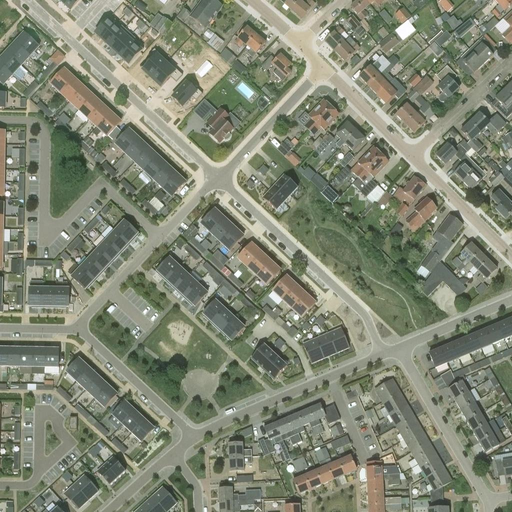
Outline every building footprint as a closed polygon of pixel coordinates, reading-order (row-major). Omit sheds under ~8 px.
[(69,13),(80,0),(61,0),(59,3),(69,13)] [(203,0),(190,18),(205,30),(222,7),(212,0),(203,0)] [(290,11),(299,1),(298,0),(279,0),(279,1),(290,11)] [(308,0),(304,6),(299,1),(290,11),(301,21),(315,5),(309,0),(308,0)] [(369,6),(363,0),(359,0),(351,7),(362,21),(368,16),(364,11),(369,6)] [(447,13),(454,9),(448,0),(441,0),(439,2),(447,13)] [(511,1),(511,0),(493,0),(504,12),(511,5),(511,1)] [(184,9),(177,18),(183,23),(190,14),(184,9)] [(409,16),(403,9),(394,16),(402,25),(411,18),(409,16)] [(385,10),(380,14),(387,24),(392,20),(385,10)] [(501,15),(496,10),(491,13),(496,19),(501,15)] [(502,36),(510,44),(511,41),(511,13),(504,20),(511,28),(502,36)] [(158,15),(150,26),(155,31),(163,37),(172,25),(163,18),(158,15)] [(447,21),(453,31),(462,24),(455,15),(447,21)] [(350,30),(354,34),(361,27),(353,17),(345,23),(351,29),(350,30)] [(498,24),(494,19),(485,27),(490,32),(498,24)] [(470,21),(465,26),(471,33),(476,28),(470,21)] [(94,36),(102,42),(114,29),(107,22),(94,36)] [(404,26),(396,31),(404,41),(411,35),(404,26)] [(246,47),(256,36),(247,28),(237,39),(238,40),(234,44),(239,48),(243,44),(246,47)] [(335,52),(344,43),(339,38),(344,33),(339,28),(325,42),(335,52)] [(102,42),(108,49),(121,35),(114,29),(102,42)] [(395,32),(378,46),(385,55),(402,42),(395,32)] [(447,32),(436,41),(441,47),(452,38),(447,32)] [(16,45),(30,58),(39,48),(25,35),(16,45)] [(108,49),(115,55),(128,41),(121,35),(108,49)] [(485,35),(483,37),(495,49),(495,50),(497,48),(496,47),(485,35)] [(224,43),(215,36),(207,45),(216,52),(224,43)] [(266,44),(256,36),(246,47),(250,51),(247,55),(252,59),(256,55),(256,56),(266,44)] [(121,61),(134,47),(128,41),(115,55),(121,61)] [(416,55),(422,49),(415,42),(409,47),(416,55)] [(478,42),(470,51),(484,66),(493,56),(479,42),(478,42)] [(344,43),(335,52),(345,63),(360,49),(355,44),(350,49),(344,43)] [(16,45),(7,54),(21,67),(30,58),(16,45)] [(128,67),(141,53),(134,47),(121,61),(128,67)] [(59,65),(65,56),(57,51),(51,60),(59,65)] [(142,73),(151,81),(165,65),(157,57),(158,56),(154,51),(148,58),(152,62),(142,73)] [(470,51),(461,59),(456,64),(467,75),(471,71),(474,75),(484,66),(470,51)] [(21,67),(7,54),(0,61),(0,65),(12,77),(21,67)] [(230,66),(236,59),(232,56),(230,59),(228,57),(224,61),(230,66)] [(273,74),(283,83),(291,74),(287,70),(291,66),(280,56),(272,65),(277,70),(273,74)] [(441,60),(446,66),(451,61),(446,56),(441,60)] [(236,59),(230,66),(234,70),(240,62),(236,59)] [(378,68),(375,71),(370,66),(358,78),(368,87),(391,64),(388,61),(379,69),(378,68)] [(53,62),(45,71),(50,75),(58,66),(53,62)] [(391,64),(368,87),(377,96),(388,85),(384,81),(388,77),(386,76),(395,68),(391,64)] [(12,77),(0,65),(0,83),(3,86),(12,77)] [(165,65),(151,81),(160,90),(170,79),(174,83),(180,76),(176,72),(174,73),(165,65)] [(449,100),(448,99),(459,89),(451,81),(456,77),(448,67),(437,77),(443,83),(438,88),(443,93),(438,97),(438,102),(441,104),(445,104),(449,100)] [(46,79),(50,75),(45,71),(41,75),(43,76),(46,79)] [(52,85),(61,94),(74,81),(64,72),(52,85)] [(413,89),(421,81),(416,75),(408,83),(413,89)] [(414,90),(421,97),(433,85),(426,77),(414,90)] [(388,85),(377,96),(386,105),(394,97),(398,101),(407,92),(394,79),(388,85)] [(74,81),(61,94),(71,103),(83,89),(74,81)] [(34,82),(30,87),(34,91),(39,87),(36,84),(34,82)] [(196,93),(186,84),(172,100),(182,110),(192,99),(196,103),(202,96),(197,91),(196,93)] [(274,93),(266,86),(260,93),(267,100),(274,93)] [(34,91),(30,87),(22,95),(27,100),(34,91)] [(71,103),(80,112),(93,98),(83,89),(71,103)] [(421,97),(414,90),(413,91),(406,98),(412,104),(420,97),(420,98),(421,97)] [(494,107),(506,120),(511,114),(511,97),(505,90),(495,99),(499,103),(494,107)] [(256,106),(265,111),(270,102),(261,97),(256,106)] [(93,98),(80,112),(89,120),(102,107),(93,98)] [(14,110),(14,111),(26,111),(26,100),(20,100),(19,110),(14,110)] [(309,118),(310,119),(303,127),(309,132),(331,108),(324,102),(309,118)] [(41,103),(36,107),(42,113),(47,108),(41,103)] [(436,113),(427,103),(419,111),(426,117),(429,120),(436,113)] [(406,125),(416,114),(407,105),(396,116),(406,125)] [(102,107),(89,120),(99,129),(111,116),(102,107)] [(53,115),(47,108),(42,113),(49,119),(53,115)] [(331,108),(309,132),(313,137),(321,129),(323,132),(339,116),(331,108)] [(233,130),(238,124),(232,118),(231,120),(221,110),(211,121),(215,125),(214,126),(214,129),(215,129),(209,135),(219,145),(224,140),(225,142),(227,141),(229,140),(230,138),(230,136),(229,135),(233,130)] [(60,120),(67,124),(71,119),(63,114),(60,120)] [(416,115),(416,114),(406,125),(414,134),(425,123),(416,115)] [(497,116),(493,120),(489,124),(479,114),(470,123),(480,133),(486,127),(495,136),(506,125),(497,116)] [(96,138),(102,132),(108,138),(121,125),(111,116),(99,129),(93,134),(96,138)] [(61,130),(65,126),(59,120),(54,124),(61,130)] [(480,133),(470,123),(461,132),(470,141),(467,144),(476,153),(482,147),(474,138),(480,133)] [(339,149),(355,131),(347,124),(335,136),(340,141),(336,146),(339,149)] [(72,132),(65,126),(61,130),(67,137),(72,132)] [(364,140),(355,131),(339,149),(344,145),(353,153),(364,140)] [(116,146),(126,155),(139,141),(129,132),(116,146)] [(314,152),(329,136),(328,134),(322,140),(319,138),(310,148),(314,152)] [(511,135),(511,134),(505,137),(501,139),(508,150),(511,147),(511,135)] [(329,136),(314,152),(319,156),(334,140),(329,136)] [(85,153),(90,149),(77,137),(73,142),(85,153)] [(139,141),(126,155),(135,164),(148,150),(139,141)] [(284,158),(294,148),(287,141),(277,151),(284,158)] [(464,141),(460,145),(454,151),(448,144),(436,156),(446,165),(455,156),(459,160),(460,159),(463,156),(465,155),(465,156),(472,150),(464,141)] [(381,156),(373,148),(351,172),(352,173),(358,179),(381,156)] [(93,161),(98,155),(92,150),(87,155),(93,161)] [(148,150),(135,164),(145,172),(157,159),(148,150)] [(344,169),(346,167),(354,159),(349,154),(339,164),(344,169)] [(289,159),(294,166),(299,162),(293,155),(289,159)] [(460,159),(465,163),(454,174),(463,183),(478,168),(465,156),(465,155),(463,156),(460,159)] [(388,163),(381,156),(358,179),(363,184),(370,176),(372,179),(388,163)] [(157,159),(145,172),(154,181),(166,168),(157,159)] [(499,171),(496,174),(488,182),(494,188),(503,179),(511,170),(511,160),(511,161),(506,166),(501,172),(499,171)] [(497,168),(491,162),(487,165),(496,174),(499,171),(497,168)] [(107,173),(112,169),(105,163),(101,167),(107,173)] [(308,167),(302,174),(309,181),(316,174),(308,167)] [(346,167),(344,169),(334,178),(340,185),(352,173),(351,172),(346,167)] [(166,168),(154,181),(163,190),(176,176),(166,168)] [(478,168),(463,183),(472,191),(486,177),(478,168)] [(112,169),(107,173),(114,180),(118,175),(112,170),(112,169)] [(511,170),(503,179),(511,187),(511,170)] [(278,181),(270,172),(263,178),(271,187),(278,181)] [(321,192),(329,185),(318,174),(310,181),(321,192)] [(185,185),(176,176),(163,190),(173,199),(185,185)] [(284,176),(277,184),(291,197),(298,189),(284,176)] [(407,188),(404,192),(399,188),(393,198),(402,204),(405,201),(411,205),(425,187),(414,179),(409,185),(408,184),(406,186),(407,188)] [(119,185),(125,191),(130,186),(127,183),(124,180),(119,185)] [(251,181),(247,185),(251,189),(255,185),(251,181)] [(365,198),(377,186),(372,181),(360,193),(365,198)] [(270,191),(284,204),(291,197),(277,184),(270,191)] [(130,186),(125,191),(132,197),(136,192),(131,188),(130,186)] [(322,193),(333,205),(340,197),(329,186),(322,193)] [(364,217),(374,206),(378,202),(385,194),(377,186),(365,198),(371,205),(362,215),(364,217)] [(270,191),(263,199),(277,212),(284,204),(270,191)] [(490,200),(498,208),(496,210),(505,220),(510,216),(511,217),(511,202),(511,204),(499,191),(490,200)] [(149,204),(145,200),(140,205),(153,217),(155,215),(158,212),(158,213),(164,207),(160,203),(154,198),(149,204)] [(414,211),(416,214),(405,223),(413,232),(424,222),(424,223),(431,217),(430,215),(436,210),(427,200),(414,211)] [(401,219),(408,209),(401,204),(394,214),(401,219)] [(111,211),(106,207),(100,213),(105,217),(111,211)] [(202,226),(211,235),(224,222),(214,212),(202,226)] [(462,226),(449,216),(432,239),(441,246),(444,242),(450,246),(462,226)] [(89,225),(94,229),(100,223),(95,219),(89,225)] [(224,222),(211,235),(221,244),(233,230),(224,222)] [(138,236),(124,223),(115,233),(129,245),(138,236)] [(94,229),(89,225),(83,231),(88,236),(94,229)] [(403,229),(397,225),(387,238),(389,239),(386,243),(390,246),(403,229)] [(243,240),(233,230),(221,244),(230,253),(243,240)] [(189,231),(184,235),(191,242),(195,237),(189,231)] [(129,245),(115,233),(107,242),(120,255),(129,245)] [(78,237),(72,243),(77,248),(83,241),(78,237)] [(181,238),(176,243),(182,248),(187,243),(181,238)] [(194,239),(190,244),(196,250),(200,245),(194,239)] [(200,245),(196,250),(203,256),(207,252),(207,251),(211,246),(205,240),(200,245)] [(120,255),(107,242),(98,251),(111,264),(120,255)] [(436,248),(432,253),(431,252),(420,267),(430,274),(440,259),(441,260),(444,256),(445,256),(451,247),(450,246),(444,242),(441,246),(438,250),(436,248)] [(77,248),(72,243),(66,250),(71,254),(77,248)] [(462,265),(457,270),(460,273),(479,253),(471,245),(457,259),(462,265)] [(184,251),(190,256),(194,252),(188,247),(184,251)] [(238,260),(248,270),(261,256),(251,247),(238,260)] [(111,264),(98,251),(90,260),(89,260),(102,273),(111,264)] [(71,258),(63,252),(59,257),(66,263),(71,258)] [(197,263),(201,258),(194,252),(190,256),(197,263)] [(479,253),(460,273),(463,270),(467,274),(473,268),(478,272),(488,262),(479,253)] [(121,256),(111,266),(116,271),(126,261),(121,256)] [(212,256),(208,261),(214,267),(219,263),(212,256)] [(261,256),(248,270),(257,278),(270,265),(261,256)] [(81,269),(80,270),(94,282),(102,273),(89,260),(81,269)] [(157,273),(166,282),(179,269),(169,260),(157,273)] [(488,262),(478,272),(481,275),(477,279),(482,285),(497,271),(488,262)] [(208,274),(212,269),(206,263),(202,268),(208,274)] [(440,264),(432,275),(441,284),(443,283),(445,285),(454,277),(440,264)] [(280,274),(270,265),(257,278),(267,287),(280,274)] [(179,269),(166,282),(176,291),(188,278),(179,269)] [(219,275),(212,269),(208,274),(215,280),(219,275)] [(94,282),(80,270),(71,279),(85,292),(94,282)] [(233,284),(237,280),(231,274),(227,278),(233,284)] [(432,275),(428,280),(437,289),(441,284),(432,275)] [(454,277),(445,285),(449,289),(458,281),(454,277)] [(176,291),(185,300),(198,287),(188,278),(176,291)] [(227,291),(231,286),(224,280),(220,285),(227,291)] [(237,280),(233,284),(240,290),(244,286),(237,280)] [(273,293),(283,302),(295,289),(286,280),(273,293)] [(428,280),(424,286),(432,294),(437,289),(428,280)] [(462,286),(458,281),(449,289),(454,294),(462,286)] [(29,308),(42,308),(42,290),(43,283),(30,282),(30,290),(29,290),(29,308)] [(69,290),(67,290),(67,284),(56,283),(56,290),(55,290),(55,309),(68,309),(69,290)] [(231,286),(227,291),(233,297),(237,293),(231,286)] [(432,294),(424,286),(420,291),(427,298),(432,294)] [(466,290),(462,286),(454,294),(458,298),(466,290)] [(207,296),(198,287),(185,300),(195,309),(207,296)] [(295,289),(283,302),(292,311),(305,298),(295,289)] [(42,308),(55,309),(55,290),(42,290),(42,308)] [(245,296),(252,301),(256,297),(249,291),(245,296)] [(426,317),(416,294),(408,297),(417,320),(418,320),(417,319),(425,316),(425,317),(426,317)] [(245,308),(250,304),(243,298),(239,302),(245,308)] [(314,307),(305,298),(292,311),(302,320),(314,307)] [(203,317),(212,326),(225,312),(215,303),(203,317)] [(250,304),(245,308),(251,314),(249,316),(255,321),(261,315),(250,304)] [(270,318),(274,314),(266,306),(262,311),(270,318)] [(225,312),(212,326),(222,335),(234,321),(225,312)] [(274,314),(270,318),(277,325),(281,321),(274,314)] [(244,330),(234,321),(222,335),(231,344),(244,330)] [(288,327),(281,321),(277,325),(285,333),(291,326),(290,325),(288,327)] [(511,336),(511,328),(509,321),(497,326),(504,340),(511,336)] [(311,326),(306,323),(302,327),(306,331),(311,326)] [(497,326),(486,330),(492,345),(504,340),(497,326)] [(350,348),(341,329),(329,334),(337,354),(350,348)] [(486,330),(475,335),(481,350),(492,345),(486,330)] [(337,354),(329,334),(316,340),(325,359),(337,354)] [(481,350),(475,335),(463,340),(470,355),(481,350)] [(325,359),(316,340),(304,345),(312,365),(325,359)] [(470,355),(463,340),(452,345),(458,359),(470,355)] [(458,359),(452,345),(441,350),(447,364),(458,359)] [(251,360),(259,367),(272,353),(264,346),(251,360)] [(7,350),(6,368),(19,369),(19,350),(7,350)] [(19,350),(19,369),(32,369),(32,350),(20,350),(19,350)] [(44,376),(44,374),(44,369),(45,351),(32,350),(32,369),(32,375),(44,376)] [(447,364),(441,350),(429,354),(436,369),(447,364)] [(44,374),(57,375),(58,351),(45,351),(44,369),(44,374)] [(508,351),(497,356),(499,362),(511,357),(508,351)] [(266,374),(279,360),(272,353),(259,367),(266,374)] [(499,362),(497,356),(485,361),(488,366),(499,362)] [(266,374),(274,382),(287,368),(279,360),(266,374)] [(75,383),(88,370),(78,361),(66,374),(75,383)] [(485,361),(474,365),(477,371),(488,366),(485,361)] [(474,365),(463,370),(465,376),(477,371),(474,365)] [(489,381),(494,378),(489,369),(484,372),(489,381)] [(97,379),(88,370),(75,383),(85,392),(97,379)] [(465,376),(463,370),(455,373),(453,370),(450,372),(455,382),(462,378),(463,379),(464,379),(463,377),(465,376)] [(450,372),(440,377),(446,387),(455,382),(450,372)] [(455,382),(446,387),(454,402),(468,394),(462,383),(465,381),(464,379),(463,379),(462,378),(455,382)] [(494,378),(489,381),(495,392),(500,389),(494,378)] [(97,379),(85,392),(94,401),(107,387),(97,379)] [(382,404),(399,394),(392,381),(375,391),(382,404)] [(4,385),(4,392),(16,392),(16,382),(12,382),(12,385),(4,385)] [(16,382),(16,392),(28,392),(28,385),(18,385),(18,382),(16,382)] [(116,396),(107,387),(94,401),(104,410),(116,396)] [(62,398),(66,394),(59,388),(55,392),(62,398)] [(507,399),(500,389),(495,392),(501,402),(507,399)] [(348,401),(358,397),(356,392),(346,395),(348,401)] [(66,394),(62,398),(68,404),(72,400),(66,394)] [(407,406),(399,394),(382,404),(389,416),(407,406)] [(474,404),(468,394),(454,402),(461,412),(474,404)] [(511,408),(507,399),(501,402),(503,406),(500,408),(504,415),(511,410),(511,408)] [(121,426),(134,413),(124,404),(112,417),(121,426)] [(474,404),(461,412),(467,422),(480,414),(474,404)] [(81,415),(84,411),(78,405),(74,409),(81,415)] [(309,410),(314,423),(325,418),(320,406),(309,410)] [(414,419),(407,406),(389,416),(397,429),(414,419)] [(314,423),(309,410),(298,415),(303,427),(314,423)] [(91,417),(84,411),(81,415),(87,421),(91,417)] [(143,422),(134,413),(121,426),(131,435),(143,422)] [(480,414),(467,422),(473,433),(486,425),(480,414)] [(298,415),(287,420),(297,445),(302,443),(298,435),(304,432),(302,428),(303,427),(298,415)] [(506,430),(511,427),(506,418),(501,421),(506,430)] [(370,427),(371,427),(374,425),(376,424),(373,419),(368,421),(370,427)] [(422,432),(414,419),(397,429),(404,442),(422,432)] [(297,445),(287,420),(276,425),(283,441),(289,439),(292,447),(297,445)] [(153,431),(143,422),(131,435),(140,444),(153,431)] [(374,426),(379,440),(395,434),(393,428),(387,430),(384,423),(374,426)] [(264,429),(269,440),(264,442),(264,440),(257,443),(263,457),(275,453),(272,446),(278,444),(282,454),(279,457),(282,463),(291,460),(283,441),(276,425),(271,427),(270,424),(264,427),(265,429),(264,429)] [(493,436),(486,425),(473,433),(479,444),(493,436)] [(320,426),(316,428),(319,435),(324,433),(320,426)] [(343,435),(339,426),(329,430),(333,439),(343,435)] [(252,428),(243,431),(245,437),(254,434),(252,428)] [(319,435),(316,428),(311,430),(314,437),(319,435)] [(113,438),(105,430),(101,434),(109,442),(113,438)] [(422,432),(404,442),(412,455),(429,444),(422,432)] [(499,447),(493,436),(479,444),(485,455),(499,447)] [(347,437),(331,444),(334,451),(350,445),(347,437)] [(113,438),(109,442),(117,450),(121,445),(113,438)] [(429,444),(412,455),(419,467),(437,457),(429,444)] [(130,453),(121,445),(117,450),(126,458),(130,453)] [(251,451),(243,452),(243,445),(228,445),(229,459),(251,458),(251,451)] [(325,449),(321,451),(325,462),(330,460),(330,459),(326,449),(325,449)] [(314,454),(319,465),(325,462),(321,451),(314,454)] [(505,479),(511,477),(511,454),(502,456),(502,460),(496,462),(498,475),(504,474),(505,479)] [(339,462),(345,476),(356,471),(350,457),(339,462)] [(444,470),(437,457),(419,467),(427,480),(444,470)] [(251,458),(229,459),(230,473),(244,472),(244,466),(252,465),(251,458)] [(303,458),(298,460),(302,472),(308,469),(303,458)] [(113,459),(105,466),(118,481),(126,473),(113,459)] [(302,472),(298,460),(292,463),(296,474),(302,472)] [(327,467),(333,481),(345,476),(339,462),(328,467),(327,467)] [(371,469),(367,469),(368,482),(400,480),(399,475),(389,476),(389,474),(382,475),(382,469),(381,469),(381,463),(371,463),(371,469)] [(105,466),(97,474),(110,488),(118,481),(105,466)] [(316,472),(322,486),(333,481),(327,467),(321,470),(316,472)] [(452,483),(444,470),(427,480),(433,491),(442,488),(452,483)] [(316,472),(305,477),(311,491),(322,486),(316,472)] [(99,493),(85,477),(74,486),(88,502),(99,493)] [(311,491),(305,477),(293,482),(299,496),(311,491)] [(406,480),(405,480),(400,480),(368,482),(368,494),(383,493),(382,482),(388,481),(388,486),(400,486),(399,481),(406,480)] [(88,502),(74,486),(64,496),(78,511),(88,502)] [(442,488),(433,491),(430,492),(430,501),(443,500),(442,488)] [(169,511),(177,505),(163,489),(153,498),(164,511),(169,511)] [(238,496),(232,496),(232,489),(218,490),(219,502),(261,500),(260,491),(245,492),(245,496),(238,497),(238,496)] [(383,493),(368,494),(369,507),(384,506),(390,506),(401,506),(409,505),(409,499),(400,500),(400,499),(383,500),(383,493)] [(164,511),(153,498),(143,507),(146,511),(164,511)] [(261,500),(219,502),(219,511),(239,511),(240,507),(253,506),(253,501),(261,501),(261,500)] [(443,500),(430,501),(431,510),(444,509),(443,500)]
